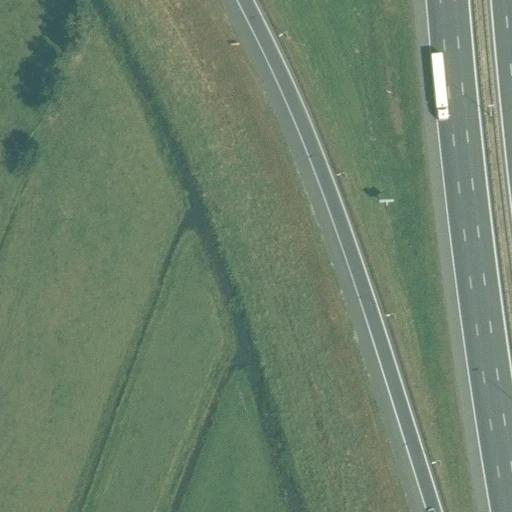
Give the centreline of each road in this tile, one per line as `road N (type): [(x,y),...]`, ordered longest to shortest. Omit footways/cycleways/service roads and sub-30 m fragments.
road 1 (motorway): [(242,0),(331,196),(434,511)]
road 2 (motorway): [(447,0),(509,511)]
